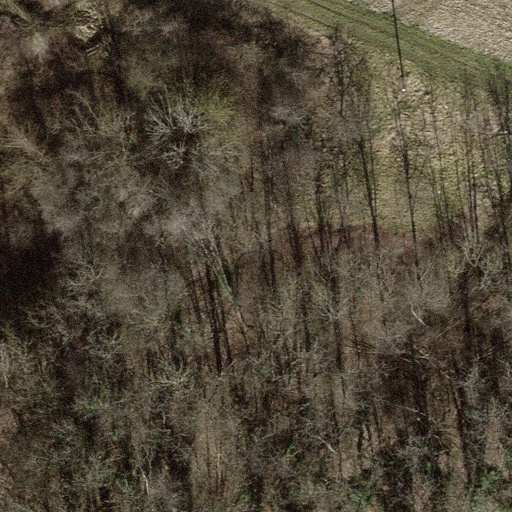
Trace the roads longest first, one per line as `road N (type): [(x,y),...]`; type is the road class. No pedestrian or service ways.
road 1 (track): [(511,275),(165,308),(0,407)]
road 2 (track): [(511,141),(210,0)]
